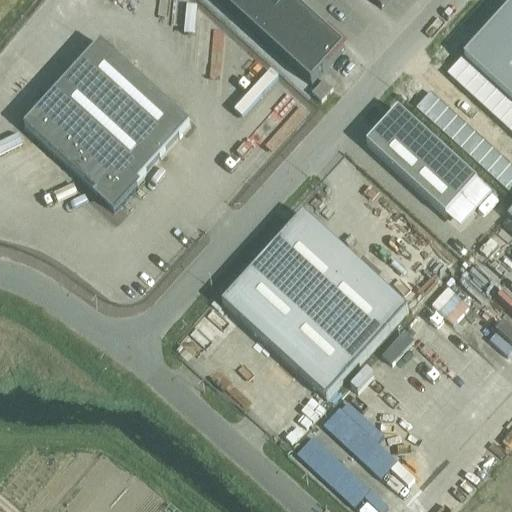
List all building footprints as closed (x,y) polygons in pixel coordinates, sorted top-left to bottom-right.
[(215,0),(215,1),(231,16),(245,0),(215,0)] [(245,0),(231,16),(247,30),(274,0),(245,0)] [(285,0),(274,0),(247,30),(263,45),(296,9),(285,0)] [(367,0),(381,12),(391,0),(367,0)] [(503,19),(464,62),(511,105),(511,3),(501,16),(503,19)] [(296,9),(263,45),(279,59),(312,23),(296,9)] [(312,23),(279,59),(311,89),(344,53),(312,23)] [(100,48),(24,132),(99,200),(97,201),(114,216),(137,191),(136,189),(190,130),(100,48)] [(311,98),(321,107),(333,93),(323,85),(311,98)] [(478,187),(398,114),(366,150),(446,222),(478,187)] [(304,219),(222,309),(239,325),(315,394),(326,404),(408,314),(308,223),(304,219)]
